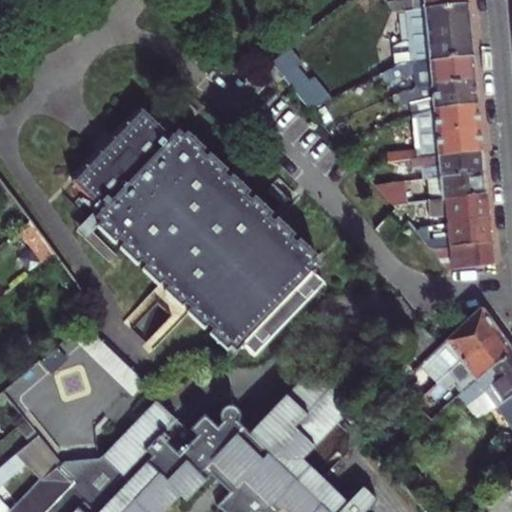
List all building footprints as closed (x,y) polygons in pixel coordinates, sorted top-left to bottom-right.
[(414,0),(391,5),(395,13),(407,11),(470,4),(469,0),(414,0)] [(470,4),(407,11),(410,43),(403,43),(394,48),(396,69),(407,65),(475,58),(470,4)] [(286,42),(267,55),(313,102),(335,94),(314,73),(310,76),(296,62),(301,59),(286,42)] [(475,58),(407,65),(408,71),(423,69),(424,73),(432,71),(434,86),(477,81),(475,58)] [(413,104),(416,116),(440,110),(479,105),(477,81),(434,86),(421,87),(398,95),(401,105),(413,104)] [(388,150),(389,160),(397,159),(404,159),(408,158),(484,151),(479,105),(440,110),(416,116),(419,146),(388,150)] [(176,128),(170,136),(139,108),(105,144),(71,181),(102,210),(95,218),(100,222),(96,226),(114,242),(117,239),(122,243),(119,247),(138,263),(140,260),(145,264),(142,268),(160,284),(163,281),(168,285),(164,290),(182,306),(185,302),(190,307),(187,310),(205,326),(208,323),(214,328),(210,331),(228,347),(231,343),(237,349),(244,341),(256,352),(309,292),(323,276),(312,266),(318,259),(312,254),(316,250),(298,235),(295,238),(290,234),(294,230),(275,213),(272,217),(267,213),(270,209),(252,193),(250,196),(245,192),(248,188),(230,172),(228,175),(223,171),(226,168),(208,151),(205,154),(200,149),(203,146),(185,129),(181,133),(176,128)] [(442,166),(443,175),(486,171),(484,151),(408,158),(410,169),(442,166)] [(404,159),(397,159),(398,169),(406,168),(404,159)] [(431,176),(433,199),(488,193),(486,171),(443,175),(431,176)] [(0,176),(0,193),(4,198),(11,192),(0,176)] [(411,195),(409,178),(384,181),(394,192),(402,202),(418,201),(417,194),(411,195)] [(4,198),(0,201),(0,202),(22,231),(34,222),(11,192),(4,198)] [(450,215),(451,223),(490,220),(488,193),(433,199),(431,199),(433,216),(450,215)] [(397,211),(384,226),(399,239),(411,225),(397,211)] [(490,220),(451,223),(452,239),(431,242),(437,249),(493,243),(490,220)] [(34,222),(22,231),(46,263),(58,254),(34,222)] [(451,269),(495,264),(493,243),(437,249),(451,269)] [(450,368),(500,331),(485,310),(481,313),(449,338),(439,346),(436,348),(450,368)] [(420,321),(408,330),(396,339),(414,364),(423,358),(427,355),(436,348),(439,346),(420,321)] [(465,389),(511,355),(511,348),(500,331),(450,368),(465,389)] [(82,347),(127,398),(139,388),(94,336),(82,347)] [(423,358),(437,378),(450,368),(436,348),(427,355),(423,358)] [(511,481),(511,480),(511,355),(465,389),(459,393),(467,405),(492,388),(503,404),(511,396),(511,461),(494,475),(505,488),(511,481)] [(357,502),(330,477),(310,497),(291,477),(310,457),(360,406),(318,366),(255,430),(241,417),(244,412),(244,409),(241,404),(239,402),(236,401),(231,401),(226,405),(225,410),(225,413),(228,418),(221,425),(208,413),(193,429),(159,398),(105,454),(124,473),(93,506),(87,499),(74,511),(171,511),(186,498),(191,503),(217,477),(237,496),(225,510),(226,511),(281,511),(277,508),(283,503),(293,511),(372,511),(383,501),(370,488),(357,502)] [(511,396),(503,404),(498,408),(511,427),(511,396)] [(0,511),(46,511),(73,484),(57,467),(62,462),(41,436),(0,470),(0,511)] [(124,473),(105,454),(100,460),(65,461),(59,467),(75,484),(48,511),(74,511),(87,499),(93,506),(124,473)] [(330,477),(310,457),(291,477),(310,497),(330,477)] [(281,511),(293,511),(283,503),(277,508),(281,511)]
